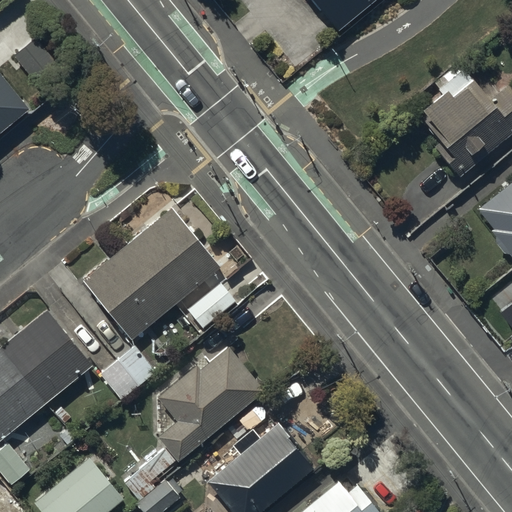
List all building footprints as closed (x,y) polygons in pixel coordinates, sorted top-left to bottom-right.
[(315,0),(336,25),(367,0),(315,0)] [(446,30),(421,0),(416,0),(354,51),(369,70),(368,71),(393,103),(464,44),(450,26),(446,30)] [(61,70),(34,37),(13,54),(40,87),(61,70)] [(0,74),(0,130),(28,107),(0,74)] [(511,128),(511,90),(505,82),(489,96),(472,75),(464,82),(462,80),(449,91),(444,85),(420,104),(425,110),(421,114),(440,137),(433,143),(458,173),(511,128)] [(354,87),(337,101),(359,130),(377,116),(354,87)] [(511,177),(475,206),(492,227),(489,229),(493,234),(493,240),(501,251),(507,251),(511,257),(511,256),(511,177)] [(126,242),(174,302),(218,266),(170,207),(126,242)] [(174,302),(126,242),(81,279),(129,338),(174,302)] [(234,299),(219,282),(186,308),(201,326),(234,299)] [(44,308),(0,344),(0,347),(45,401),(90,363),(44,308)] [(154,369),(133,344),(115,358),(137,384),(154,369)] [(198,368),(194,363),(155,395),(175,419),(156,435),(176,459),(262,389),(226,344),(198,368)] [(0,438),(45,401),(0,347),(0,438)] [(137,384),(115,358),(98,372),(119,398),(137,384)] [(237,452),(203,480),(230,511),(257,511),(311,467),(295,448),(297,446),(275,420),(258,435),(250,426),(229,444),(237,452)] [(28,468),(6,441),(0,446),(0,472),(9,483),(28,468)] [(103,511),(122,497),(88,456),(32,502),(40,511),(103,511)] [(125,511),(178,511),(188,504),(166,478),(125,511)] [(335,479),(295,511),(378,511),(355,483),(345,491),(335,479)] [(0,511),(8,511),(13,509),(0,493),(0,511)]
